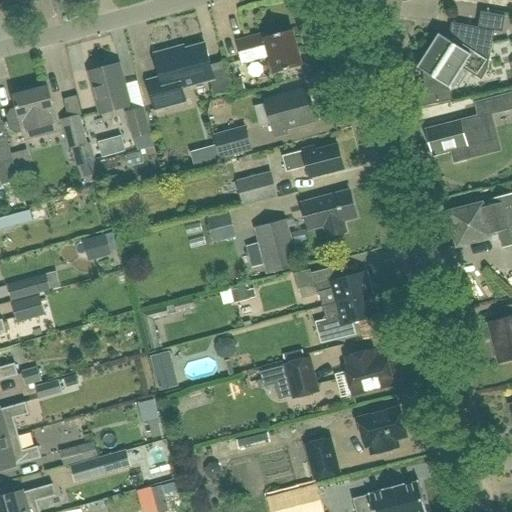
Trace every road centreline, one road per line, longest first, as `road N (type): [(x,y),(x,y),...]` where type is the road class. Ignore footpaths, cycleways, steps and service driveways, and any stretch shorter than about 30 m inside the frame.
road 1 (unclassified): [(480,511),(344,0)]
road 2 (residential): [(0,48),(184,0)]
